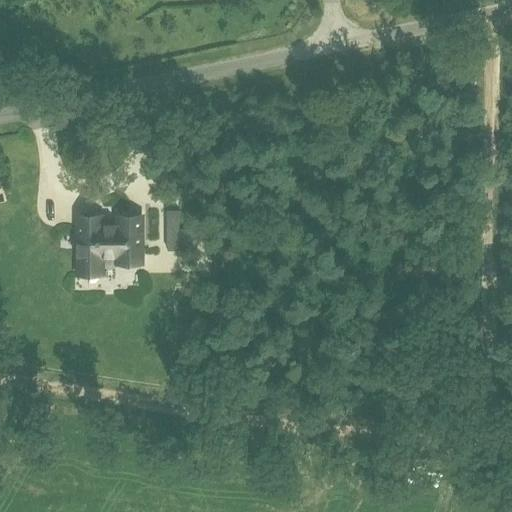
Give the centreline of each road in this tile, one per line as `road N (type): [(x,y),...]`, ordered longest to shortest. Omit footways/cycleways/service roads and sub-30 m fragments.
road 1 (unclassified): [(333,46),(0,116)]
road 2 (unclassified): [(511,7),(333,46)]
